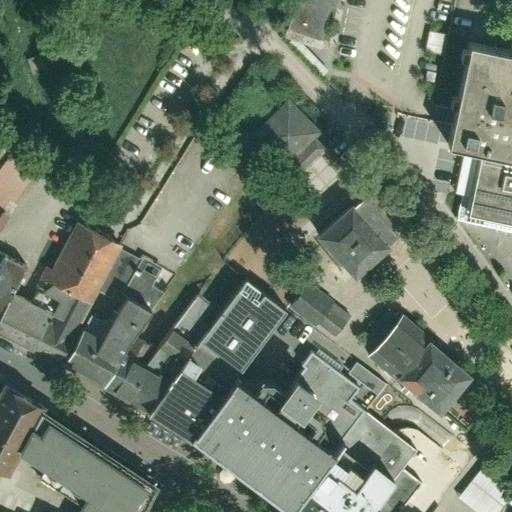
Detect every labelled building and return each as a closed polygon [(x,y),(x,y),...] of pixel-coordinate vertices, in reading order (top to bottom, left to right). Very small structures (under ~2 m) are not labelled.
[(297,0),(288,28),(319,38),(331,0),(297,0)] [(511,52),(469,43),(448,143),(485,151),(472,212),(511,219),(511,52)] [(312,123),(278,89),(239,128),(272,160),(280,152),(293,165),(317,141),(305,129),(312,123)] [(338,198),(301,232),(341,276),(378,242),(375,239),(390,226),(356,189),(342,202),(338,198)] [(118,234),(73,211),(41,272),(87,295),(118,234)] [(55,357),(102,382),(124,338),(166,258),(118,234),(87,295),(55,357)] [(0,290),(1,287),(14,260),(0,252),(0,290)] [(206,312),(141,405),(181,433),(229,365),(276,298),(235,270),(206,312)] [(0,328),(55,357),(87,295),(41,272),(32,290),(46,297),(40,307),(1,287),(0,290),(0,328)] [(102,382),(141,405),(206,312),(199,307),(210,291),(193,279),(173,307),(144,349),(124,338),(102,382)] [(351,315),(304,280),(290,299),(337,333),(351,315)] [(411,338),(383,316),(359,347),(388,370),(385,374),(428,408),(460,369),(415,333),(411,338)] [(229,365),(181,433),(286,508),(364,399),(355,393),(365,378),(318,344),(309,357),(312,359),(300,374),(291,368),(272,395),(229,365)] [(38,403),(0,382),(0,473),(11,453),(33,411),(38,403)] [(364,399),(286,508),(291,511),(350,511),(409,431),(364,399)] [(134,511),(151,478),(33,411),(11,453),(75,491),(67,506),(78,511),(134,511)] [(409,431),(350,511),(395,511),(423,474),(406,462),(421,441),(409,431)] [(511,483),(479,462),(456,498),(477,511),(496,511),(511,488),(511,483)] [(424,511),(449,511),(434,500),(424,511)]
